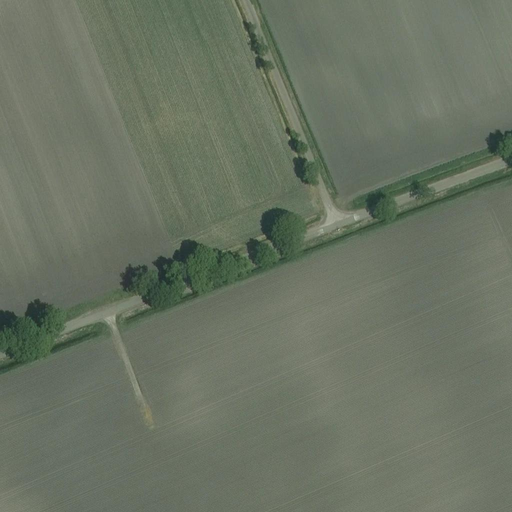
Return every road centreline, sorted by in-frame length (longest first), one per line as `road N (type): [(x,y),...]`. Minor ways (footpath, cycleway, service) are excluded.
road 1 (unclassified): [(0,353),(335,224)]
road 2 (unclassified): [(335,224),(244,0)]
road 3 (unclassified): [(335,224),(511,160)]
